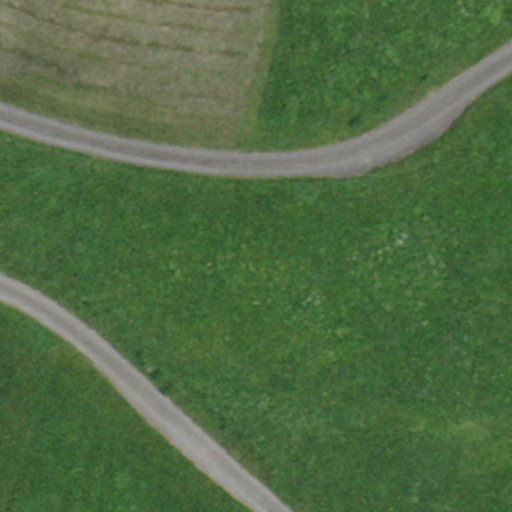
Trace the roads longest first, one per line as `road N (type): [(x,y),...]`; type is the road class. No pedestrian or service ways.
road 1 (unclassified): [(0,108),(192,166),(345,159),(511,61)]
road 2 (unclassified): [(296,511),(83,323),(0,290)]
